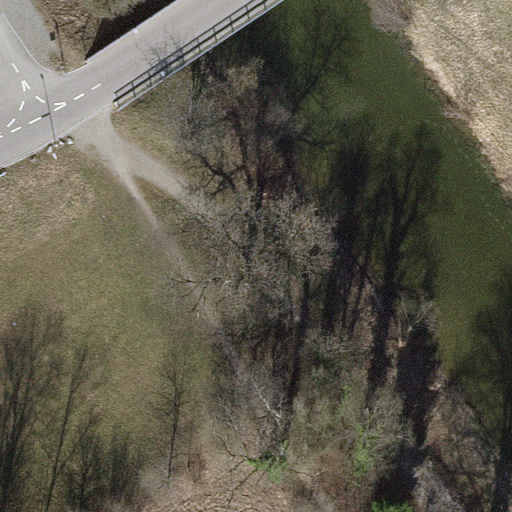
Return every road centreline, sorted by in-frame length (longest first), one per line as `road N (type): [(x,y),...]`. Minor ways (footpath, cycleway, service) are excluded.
road 1 (track): [(73,101),(100,134),(212,212),(251,252),(342,367),(438,511)]
road 2 (residential): [(35,110),(73,101),(230,0)]
